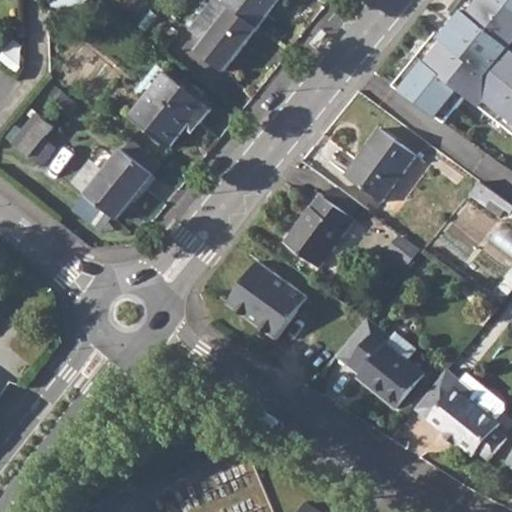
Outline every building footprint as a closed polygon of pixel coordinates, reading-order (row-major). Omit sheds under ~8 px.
[(226,1),(224,0),(212,0),(189,32),(205,45),(200,51),(224,70),(259,27),(226,1)] [(226,0),(226,1),(259,27),(278,0),(226,0)] [(511,0),(463,0),(460,5),(511,48),(511,0)] [(511,48),(460,5),(454,13),(459,17),(445,34),(440,29),(396,84),(445,121),(464,97),(511,131),(511,48)] [(172,146),(187,128),(191,123),(197,128),(213,107),(158,64),(139,89),(148,96),(134,116),(172,146)] [(64,94),(58,102),(70,113),(76,105),(64,94)] [(35,114),(13,142),(29,156),(52,127),(35,114)] [(381,129),(346,175),(384,201),(417,156),(381,129)] [(123,148),(87,193),(119,219),(154,174),(123,148)] [(480,179),(471,192),(488,205),(493,198),(497,192),(480,179)] [(356,212),(363,202),(337,184),(330,193),(356,212)] [(351,215),(326,197),(322,194),(287,242),(320,268),(356,219),(351,215)] [(402,234),(384,257),(404,273),(424,250),(402,234)] [(235,295),(229,303),(278,338),(309,296),(260,260),(235,295)] [(380,327),(349,364),(362,374),(359,377),(398,407),(425,374),(408,360),(418,348),(396,331),(392,337),(380,327)] [(462,380),(430,419),(475,455),(478,451),(490,460),(510,436),(498,427),(501,423),(471,398),(476,392),(462,380)] [(321,511),(307,503),(299,511),(321,511)]
